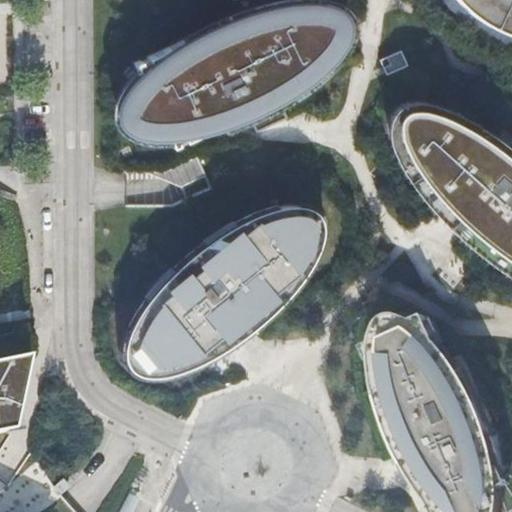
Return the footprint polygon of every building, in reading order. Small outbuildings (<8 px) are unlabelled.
[(511,0),(441,0),(450,11),(468,27),(488,40),(509,49),(511,49),(511,0)] [(310,2),(298,2),(275,5),(260,8),(245,12),(223,21),(198,32),(182,40),(147,56),(147,57),(140,61),(139,59),(133,62),(139,74),(131,82),(124,91),(120,101),(118,108),(118,113),(119,117),(123,124),(129,129),(138,133),(148,134),(157,134),(166,134),(172,146),(178,143),(177,141),(184,138),(185,140),(222,123),(221,122),(247,112),(256,132),(271,125),(287,118),(277,96),(301,81),(321,64),(330,55),(338,44),(342,34),(344,26),(343,20),(340,15),(338,12),(335,9),(329,5),(323,2),(318,1),(310,2)] [(428,108),(423,108),(409,109),(402,111),(399,114),(397,118),(397,122),(399,138),(403,149),(413,166),(428,186),(443,204),(453,214),(460,220),(480,238),(500,253),(511,261),(511,158),(505,153),(488,140),(469,127),(448,116),(437,111),(428,108)] [(279,206),(277,204),(260,209),(245,216),(234,222),(233,221),(202,240),(204,242),(171,269),(170,267),(144,296),(146,298),(128,327),(124,327),(121,335),(119,343),(119,354),(121,361),(124,367),(129,372),(138,376),(147,377),(161,376),(178,372),(197,365),(207,359),(221,352),(238,340),(257,326),(277,307),(294,288),(309,268),(317,251),(322,239),(323,229),(323,221),(320,212),(314,206),(312,204),(299,200),(299,205),(279,206)] [(429,324),(426,317),(414,322),(409,319),(399,316),(392,316),(386,319),(378,326),(374,333),(373,340),(373,344),(364,348),(370,361),(372,360),(374,373),(377,393),(382,413),(387,427),(386,428),(402,464),(411,484),(414,482),(429,503),(432,511),(500,511),(501,504),(501,489),(508,485),(501,468),(499,469),(497,458),(491,437),(494,435),(466,371),(461,374),(456,366),(451,359),(446,353),(440,345),(445,343),(435,322),(429,324)] [(0,511),(0,433),(15,430),(29,357),(0,362),(0,511)] [(63,479),(54,487),(61,495),(70,487),(63,479)]
